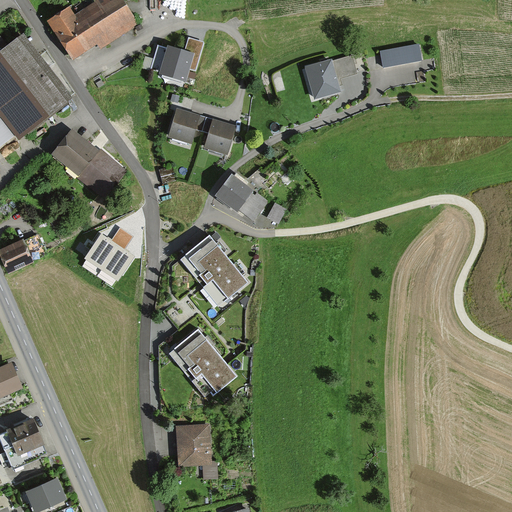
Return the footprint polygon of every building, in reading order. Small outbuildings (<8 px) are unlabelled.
[(69,11),(48,25),(71,62),(100,43),(103,49),(137,27),(119,0),(103,0),(74,19),(69,11)] [(0,148),(15,136),(19,141),(68,103),(17,38),(8,46),(0,35),(0,148)] [(419,46),(381,53),(385,69),(422,62),(419,46)] [(193,57),(160,47),(153,69),(163,72),(161,76),(185,83),(193,57)] [(332,62),(305,69),(315,103),(342,95),(339,88),(343,87),(341,80),(358,75),(352,57),(332,63),(332,62)] [(194,133),(203,135),(206,121),(177,113),(170,140),(191,146),(194,133)] [(235,129),(206,121),(203,135),(210,137),(206,150),(228,155),(235,129)] [(100,151),(73,130),(52,156),(78,176),(77,178),(105,200),(107,196),(128,170),(102,149),(100,151)] [(173,170),(161,173),(165,187),(178,184),(173,170)] [(271,207),(235,180),(220,200),(256,226),(271,207)] [(286,214),(275,208),(269,221),(280,227),(286,214)] [(24,239),(0,249),(0,254),(9,274),(34,263),(33,261),(47,255),(38,234),(24,240),(24,239)] [(185,255),(207,284),(213,280),(228,300),(247,285),(210,236),(185,255)] [(198,327),(170,351),(205,394),(211,390),(214,394),(237,375),(198,327)] [(10,366),(0,370),(0,399),(21,390),(10,366)] [(45,456),(31,425),(0,439),(0,440),(14,470),(45,456)] [(211,426),(178,426),(179,471),(212,470),(211,426)] [(57,476),(28,488),(37,511),(49,511),(68,504),(57,476)]
